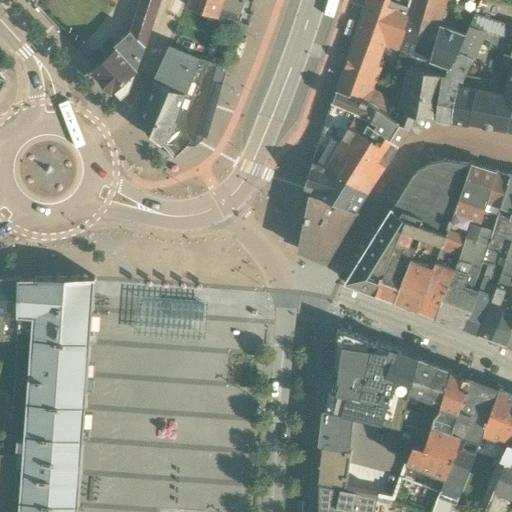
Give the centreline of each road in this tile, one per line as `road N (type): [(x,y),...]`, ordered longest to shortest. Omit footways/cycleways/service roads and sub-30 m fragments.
road 1 (residential): [(286,290),(318,299),(417,151),(453,144),(511,156)]
road 2 (residential): [(286,290),(274,511)]
road 3 (tertiary): [(314,0),(241,180)]
road 4 (residential): [(91,139),(130,104),(174,0)]
